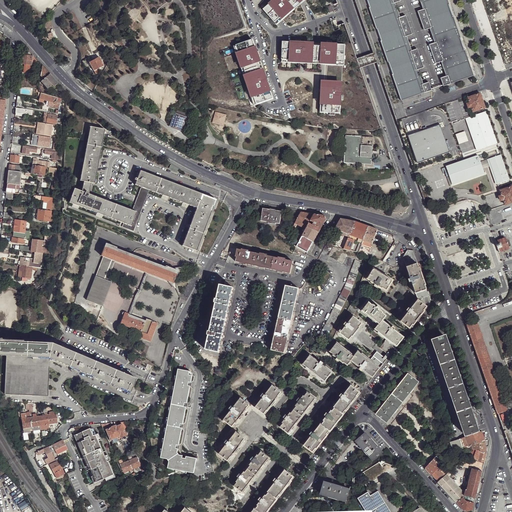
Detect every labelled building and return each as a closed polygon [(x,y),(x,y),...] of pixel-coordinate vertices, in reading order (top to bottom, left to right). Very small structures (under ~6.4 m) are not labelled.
[(274,0),(273,1),(263,10),(275,23),(281,18),(293,7),(299,2),(301,0),(274,0)] [(366,0),(401,101),(434,90),(431,81),(423,84),(418,69),(426,67),(420,48),(412,51),(407,36),(415,33),(408,15),(400,17),(395,3),(403,0),(366,0)] [(447,0),(419,0),(423,9),(415,12),(422,31),(430,28),(435,43),(427,45),(433,64),(441,62),(446,76),(439,78),(442,87),(474,76),(447,0)] [(293,7),(281,18),(283,20),(295,10),(293,7)] [(36,35),(41,40),(45,37),(40,31),(39,32),(36,35)] [(254,97),(257,105),(274,99),(269,87),(268,82),(259,57),(257,52),(253,40),(236,46),(239,53),(244,68),(247,75),(249,83),(254,97)] [(296,43),(283,42),(282,60),(288,60),(301,61),(306,61),(313,61),(321,62),(328,62),(339,63),(345,63),(346,45),(332,45),(328,44),(325,44),(325,47),(304,46),(304,43),(301,43),(296,43)] [(30,63),(32,55),(23,54),(22,62),(24,63),(26,63),(30,63)] [(94,71),(98,68),(99,68),(103,65),(98,57),(89,62),(94,71)] [(32,64),(30,63),(26,63),(25,66),(24,65),(23,72),(31,73),(32,64)] [(50,73),(42,65),(40,77),(42,80),(50,73)] [(53,87),(56,85),(58,83),(50,73),(42,80),(41,81),(48,89),(52,85),(53,87)] [(339,92),(339,82),(324,81),(324,89),(323,105),(323,113),(331,113),(335,113),(340,114),(341,100),(341,95),(341,93),(339,92)] [(57,97),(41,92),(39,101),(43,102),(44,100),(54,103),(55,104),(54,107),(58,108),(59,108),(61,108),(61,101),(60,101),(57,100),(57,97)] [(470,103),(467,104),(468,108),(471,107),(473,112),(485,108),(480,94),(468,98),(470,103)] [(181,129),(186,113),(175,109),(174,114),(170,113),(167,123),(170,125),(181,129)] [(486,111),(466,118),(476,149),(497,142),(486,111)] [(222,118),(225,119),(226,115),(217,113),(215,122),(220,124),(222,118)] [(56,121),(57,118),(57,115),(48,114),(47,117),(47,123),(56,124),(56,121)] [(37,128),(36,134),(51,137),(53,124),(39,122),(38,128),(37,128)] [(439,125),(406,136),(416,163),(448,152),(439,125)] [(105,129),(90,126),(87,143),(102,146),(105,129)] [(465,132),(456,135),(459,143),(468,140),(465,132)] [(373,137),(348,135),(346,154),(344,154),(344,163),(362,164),(362,162),(371,163),(373,137)] [(51,148),(52,141),(52,137),(43,136),(43,137),(43,138),(42,146),(51,148)] [(102,146),(87,143),(84,160),(98,163),(102,146)] [(40,147),(23,144),(22,153),(29,154),(29,151),(37,152),(37,148),(40,149),(40,147)] [(51,157),(59,159),(58,150),(57,150),(53,149),(43,148),(43,149),(45,149),(45,153),(52,154),(51,157)] [(19,155),(11,154),(10,161),(18,163),(19,155)] [(478,155),(446,166),(453,184),(484,173),(478,155)] [(502,155),(490,159),(498,184),(510,180),(502,155)] [(84,160),(80,180),(84,181),(91,182),(95,183),(98,163),(84,160)] [(35,165),(34,174),(44,176),(44,174),(45,167),(35,165)] [(54,177),(56,177),(56,168),(50,167),(48,167),(47,172),(52,172),(52,177),(54,177)] [(7,183),(6,192),(13,193),(19,194),(21,194),(21,192),(20,192),(19,192),(21,179),(21,175),(21,172),(14,171),(9,170),(8,176),(7,183)] [(136,181),(134,185),(141,187),(148,190),(149,191),(157,194),(163,180),(140,171),(137,178),(136,181)] [(163,180),(157,194),(176,201),(181,187),(163,180)] [(88,194),(91,182),(84,181),(81,191),(88,194)] [(141,187),(132,210),(136,212),(131,226),(123,223),(122,228),(127,230),(133,232),(135,226),(140,213),(142,206),(147,194),(148,190),(141,187)] [(181,187),(176,201),(196,208),(201,194),(181,187)] [(504,200),(506,206),(511,203),(511,187),(500,192),(502,195),(498,196),(500,202),(504,200)] [(74,188),(69,202),(92,211),(97,197),(88,194),(81,191),(74,188)] [(215,200),(201,194),(196,208),(194,213),(208,218),(212,207),(215,200)] [(117,205),(97,197),(92,211),(112,219),(117,205)] [(388,211),(392,213),(396,212),(399,215),(400,215),(401,216),(402,215),(410,205),(407,203),(400,198),(388,211)] [(117,205),(112,219),(131,226),(136,212),(132,210),(117,205)] [(262,208),(260,221),(268,223),(267,224),(275,225),(275,224),(279,225),(281,212),(262,208)] [(52,211),(38,209),(37,220),(50,221),(51,215),(52,211)] [(301,212),(296,221),(305,225),(308,226),(314,215),(301,212)] [(208,218),(194,213),(188,228),(202,234),(208,218)] [(307,227),(318,233),(326,219),(325,216),(314,215),(308,226),(307,227)] [(26,221),(12,219),(12,220),(15,221),(13,236),(29,238),(30,231),(25,230),(26,221)] [(341,219),(332,234),(336,235),(337,233),(345,236),(346,234),(350,235),(355,222),(341,219)] [(363,241),(368,226),(355,222),(350,235),(349,238),(344,249),(350,251),(354,240),(360,242),(358,247),(360,248),(361,244),(363,240),(363,241)] [(372,244),(377,230),(368,226),(363,241),(363,240),(361,244),(365,245),(367,242),(372,244)] [(302,236),(313,242),(318,233),(307,227),(306,230),(302,236)] [(202,234),(188,228),(182,246),(196,251),(202,234)] [(297,247),(307,253),(313,242),(302,236),(297,246),(296,247),(297,247)] [(495,241),(499,252),(509,248),(505,238),(495,241)] [(51,242),(32,239),(31,250),(29,250),(29,247),(20,246),(19,250),(24,251),(29,252),(31,252),(35,252),(43,254),(51,255),(51,252),(51,251),(51,250),(51,249),(41,247),(41,243),(51,245),(51,242)] [(101,256),(103,257),(111,260),(115,261),(131,267),(135,256),(132,255),(116,249),(116,247),(105,243),(101,256)] [(241,250),(237,249),(236,255),(236,257),(237,257),(236,262),(252,266),(254,253),(248,252),(241,250)] [(418,263),(414,251),(408,250),(403,257),(407,267),(418,263)] [(42,265),(43,254),(35,252),(34,264),(42,265)] [(252,266),(269,269),(272,257),(267,256),(260,254),(254,253),(252,266)] [(135,256),(131,267),(145,273),(149,261),(146,260),(146,259),(137,255),(136,256),(135,256)] [(21,257),(20,265),(32,267),(33,262),(29,262),(25,261),(26,258),(21,257)] [(95,276),(96,276),(104,279),(111,260),(103,257),(95,276)] [(292,265),(293,261),(285,260),(278,258),(272,257),(269,269),(290,274),(292,265)] [(104,279),(107,281),(115,261),(111,260),(104,279)] [(149,261),(145,273),(149,274),(173,283),(177,270),(165,266),(165,267),(149,261)] [(427,289),(418,263),(407,267),(410,278),(408,279),(410,282),(412,281),(416,293),(427,289)] [(34,277),(37,278),(42,269),(41,268),(38,268),(32,267),(20,265),(18,276),(22,277),(27,278),(31,278),(32,269),(34,270),(38,270),(37,271),(34,277)] [(383,288),(387,291),(393,281),(374,269),(368,279),(372,281),(371,282),(376,285),(375,286),(377,288),(378,286),(383,289),(383,288)] [(149,274),(145,273),(139,289),(142,291),(143,290),(149,274)] [(104,279),(96,276),(87,301),(101,306),(110,282),(107,281),(104,279)] [(216,302),(213,316),(226,319),(229,306),(230,303),(233,288),(224,286),(220,285),(217,300),(216,302)] [(299,288),(285,285),(278,317),(291,321),(294,309),(296,300),(299,288)] [(430,296),(427,289),(416,293),(418,299),(428,307),(430,304),(430,303),(431,300),(430,298),(430,296)] [(137,297),(135,296),(134,297),(128,313),(128,314),(131,315),(137,297)] [(411,328),(428,307),(418,299),(411,309),(409,307),(407,310),(409,311),(401,321),(411,328)] [(382,320),(383,320),(387,316),(383,313),(383,312),(380,309),(381,308),(378,306),(377,307),(373,304),(373,305),(369,302),(362,311),(379,324),(382,320)] [(120,324),(141,332),(145,320),(131,315),(128,314),(128,313),(124,312),(123,311),(122,312),(121,313),(122,315),(123,316),(120,324)] [(209,335),(206,350),(219,353),(222,338),(223,335),(226,319),(213,316),(210,332),(209,335)] [(349,340),(350,341),(363,324),(362,323),(361,322),(358,320),(353,316),(348,324),(346,326),(342,331),(341,333),(340,333),(349,340)] [(291,321),(278,317),(271,350),(284,353),(287,341),(288,332),(291,321)] [(145,320),(141,332),(139,337),(150,341),(157,323),(146,318),(145,320)] [(397,346),(404,337),(395,329),(396,328),(393,326),(392,327),(383,320),(382,320),(379,324),(375,330),(387,339),(393,344),(394,343),(397,346)] [(475,322),(468,325),(476,348),(483,346),(485,345),(480,329),(478,330),(475,322)] [(434,340),(467,436),(478,432),(474,421),(473,419),(466,397),(465,395),(458,373),(457,371),(450,350),(449,348),(445,336),(441,337),(443,341),(439,342),(438,338),(434,340)] [(390,355),(397,346),(394,343),(393,344),(387,339),(381,347),(380,347),(390,355)] [(12,356),(12,341),(1,340),(0,340),(0,355),(6,355),(12,356)] [(12,356),(29,357),(30,342),(12,341),(12,356)] [(39,358),(49,359),(51,343),(30,342),(29,357),(32,357),(36,358),(39,358)] [(49,359),(50,359),(68,366),(74,352),(51,343),(49,359)] [(351,360),(354,356),(337,343),(330,351),(334,354),(333,355),(337,357),(335,359),(338,361),(339,360),(344,363),(344,362),(348,365),(352,361),(351,360)] [(483,346),(476,348),(498,413),(506,411),(483,346)] [(373,377),(380,368),(376,365),(377,364),(371,360),(359,350),(354,356),(351,360),(352,361),(360,368),(359,369),(362,371),(363,369),(373,377)] [(74,352),(68,366),(89,375),(94,361),(74,352)] [(380,368),(387,359),(377,352),(376,352),(371,360),(377,364),(376,365),(380,368)] [(511,352),(502,356),(506,367),(511,364),(511,352)] [(48,397),(50,359),(49,359),(39,358),(39,360),(36,360),(32,359),(32,357),(29,357),(12,356),(6,355),(4,394),(48,397)] [(303,365),(325,382),(332,372),(322,364),(323,363),(320,361),(319,362),(310,355),(303,365)] [(94,361),(89,375),(109,383),(115,370),(94,361)] [(190,371),(179,369),(174,392),(189,395),(190,389),(188,389),(189,386),(189,382),(190,380),(192,380),(193,376),(189,375),(190,371)] [(135,378),(115,370),(109,383),(130,392),(135,378)] [(383,406),(377,414),(386,422),(400,404),(410,392),(418,382),(408,374),(402,382),(401,383),(399,386),(386,403),(384,406),(383,406)] [(255,407),(264,414),(267,410),(268,411),(279,397),(278,396),(281,392),(272,385),(264,395),(263,394),(261,396),(263,398),(255,407)] [(344,414),(361,393),(351,385),(344,394),(342,393),(340,395),(342,397),(334,407),(344,414)] [(188,401),(189,395),(174,392),(170,413),(185,416),(186,410),(184,409),(184,407),(185,403),(186,401),(188,401)] [(298,402),(293,409),(302,416),(316,399),(307,392),(304,396),(303,395),(301,399),(299,398),(297,400),(298,402)] [(229,408),(231,410),(241,418),(252,403),(247,400),(245,402),(241,398),(233,407),(232,406),(229,408)] [(331,431),(344,414),(334,407),(329,413),(327,412),(325,415),(327,416),(321,423),(331,431)] [(302,416),(293,409),(287,416),(286,414),(283,417),(285,419),(282,422),(283,423),(281,427),(289,433),(302,416)] [(231,410),(224,420),(233,427),(241,418),(231,410)] [(31,427),(32,431),(49,428),(49,424),(57,423),(56,413),(55,414),(55,412),(49,412),(49,415),(47,415),(47,413),(44,413),(45,415),(36,417),(36,414),(32,415),(32,417),(31,415),(30,415),(30,418),(27,418),(27,417),(26,417),(25,414),(21,414),(23,428),(31,427)] [(184,422),(185,416),(170,413),(166,435),(181,439),(182,430),(180,430),(180,428),(181,424),(182,422),(184,422)] [(127,427),(124,422),(121,422),(122,425),(117,427),(117,426),(112,427),(112,428),(107,430),(108,434),(107,434),(111,441),(112,441),(113,444),(123,440),(122,437),(127,435),(124,428),(127,427)] [(314,453),(331,431),(321,423),(314,433),(312,431),(310,434),(311,435),(304,445),(314,453)] [(90,429),(74,436),(95,483),(114,474),(109,462),(107,463),(95,435),(93,436),(90,429)] [(460,439),(463,448),(472,445),(485,440),(482,431),(478,432),(467,436),(460,439)] [(229,461),(232,457),(243,443),(246,439),(245,439),(236,432),(229,441),(227,440),(225,442),(227,443),(219,453),(228,460),(229,461)] [(374,460),(383,452),(365,433),(364,434),(357,441),(374,460)] [(181,439),(166,435),(161,458),(168,459),(170,461),(181,455),(180,455),(178,452),(178,451),(176,451),(176,448),(177,445),(178,442),(180,443),(181,439)] [(455,440),(450,442),(453,450),(453,451),(463,448),(460,439),(457,440),(455,440)] [(55,450),(56,453),(58,453),(67,449),(63,440),(63,441),(57,444),(52,445),(53,447),(55,450)] [(472,445),(473,449),(481,451),(487,452),(486,450),(485,440),(472,445)] [(43,449),(45,451),(47,457),(44,458),(47,465),(55,461),(54,460),(55,460),(49,446),(43,449)] [(253,461),(247,468),(257,475),(270,458),(261,451),(259,455),(258,454),(255,458),(253,457),(251,459),(253,461)] [(180,457),(181,455),(170,461),(168,468),(195,474),(197,458),(189,457),(189,459),(180,457)] [(120,464),(124,473),(136,468),(137,471),(140,470),(139,466),(141,465),(138,457),(124,463),(120,464)] [(482,471),(484,464),(475,461),(474,465),(472,464),(473,461),(466,460),(465,463),(463,462),(464,459),(461,458),(455,459),(452,461),(453,463),(452,465),(450,463),(448,464),(444,467),(447,469),(445,471),(443,468),(440,471),(440,470),(436,473),(433,476),(438,482),(447,475),(458,465),(462,467),(470,468),(482,471)] [(442,465),(435,458),(433,460),(439,467),(442,465)] [(439,467),(433,460),(426,467),(425,468),(432,475),(435,472),(438,469),(439,467)] [(56,478),(66,474),(63,468),(62,469),(59,461),(50,465),(56,478)] [(369,481),(385,471),(385,470),(382,464),(380,462),(364,472),(363,472),(364,473),(368,480),(369,481)] [(386,471),(394,466),(385,462),(382,464),(385,470),(385,471),(386,471)] [(458,465),(447,475),(451,479),(459,472),(460,471),(462,467),(458,465)] [(257,475),(247,468),(241,474),(240,474),(238,476),(239,477),(236,481),(237,482),(235,486),(243,492),(257,475)] [(278,499),(295,477),(285,469),(277,479),(276,478),(273,481),(275,482),(268,491),(278,499)] [(478,485),(481,476),(473,474),(473,475),(469,490),(466,490),(465,494),(465,495),(465,496),(468,496),(475,498),(478,485)] [(447,475),(438,482),(446,491),(448,493),(457,503),(463,497),(465,496),(465,495),(464,494),(462,491),(451,479),(447,475)] [(321,494),(345,502),(348,490),(339,487),(338,486),(335,485),(324,482),(321,494)] [(260,511),(267,511),(278,499),(268,491),(262,498),(260,497),(258,500),(260,501),(255,507),(260,511)] [(390,511),(378,491),(373,494),(370,496),(368,492),(358,498),(366,511),(390,511)] [(463,497),(457,503),(465,511),(472,510),(474,503),(467,501),(463,497)]
